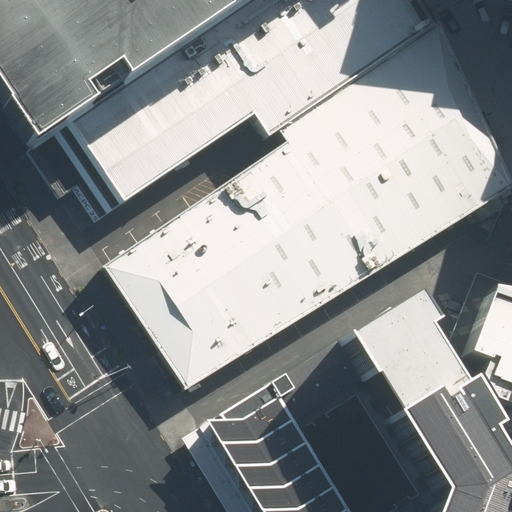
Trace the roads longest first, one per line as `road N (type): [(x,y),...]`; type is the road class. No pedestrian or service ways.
road 1 (secondary): [(15,298),(121,461)]
road 2 (secondary): [(0,424),(15,298)]
road 3 (secondary): [(0,474),(121,461)]
